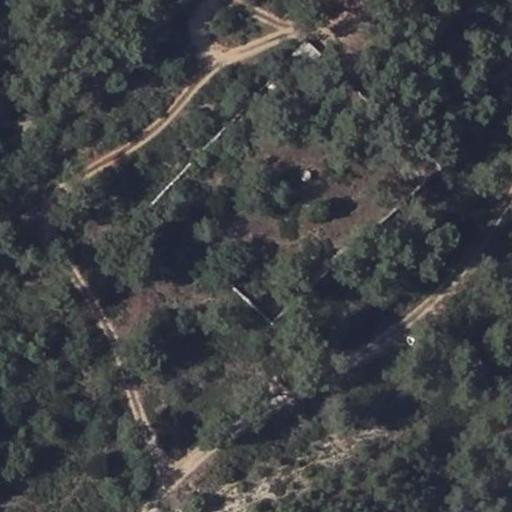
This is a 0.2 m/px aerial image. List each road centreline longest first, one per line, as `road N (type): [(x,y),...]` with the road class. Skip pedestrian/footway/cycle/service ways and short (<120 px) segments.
road 1 (track): [(175,489),(147,384),(59,229),(61,193),(152,137),(257,39),(379,0)]
road 2 (track): [(155,511),(264,409),(441,315),(467,289),(511,215)]
